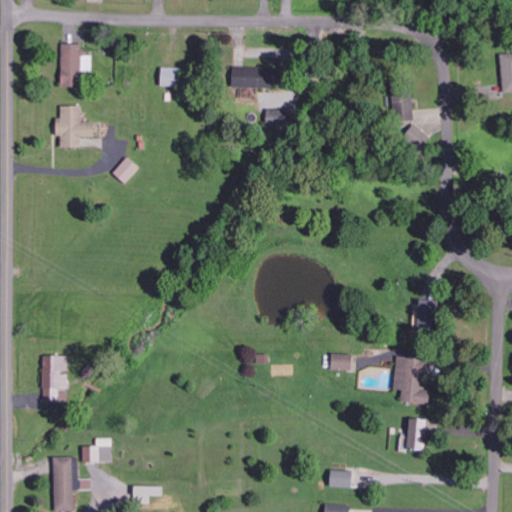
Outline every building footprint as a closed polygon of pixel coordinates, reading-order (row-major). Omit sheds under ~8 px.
[(86,44),(64,45),(65,86),(83,86),(82,72),(94,72),(94,56),(86,56),(86,44)] [(183,87),(184,69),(163,68),(163,86),(183,87)] [(280,90),(280,70),(236,68),(235,88),(280,90)] [(416,114),(412,85),(393,88),(398,117),(416,114)] [(85,107),(64,107),(64,119),(59,119),(59,137),(64,137),(64,148),(84,148),(85,138),(97,138),(97,123),(85,123),(85,107)] [(128,184),(142,168),(130,158),(116,174),(128,184)] [(70,357),(46,357),(46,402),(63,403),(64,391),(70,391),(70,357)] [(404,403),(432,404),(432,394),(428,394),(429,359),(398,358),(397,390),(405,391),(404,403)] [(405,440),(405,451),(429,451),(430,420),(413,420),(413,440),(405,440)] [(114,463),(114,447),(85,447),(86,464),(114,463)] [(58,511),(77,511),(77,491),(94,491),(94,480),(82,480),(81,458),(57,458),(58,511)] [(333,488),(355,488),(355,472),(333,471),(333,488)]
